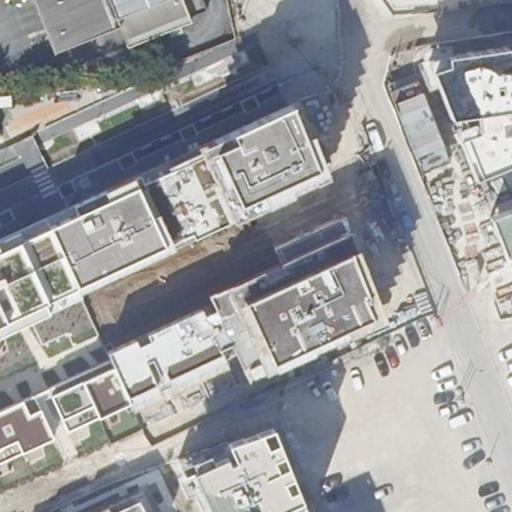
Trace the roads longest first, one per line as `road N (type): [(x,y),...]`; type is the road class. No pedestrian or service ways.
road 1 (residential): [(352,38),(511,449)]
road 2 (residential): [(0,201),(352,38)]
road 3 (unknown): [(0,46),(107,48),(175,39),(204,24),(206,0)]
road 4 (residential): [(352,38),(511,14)]
